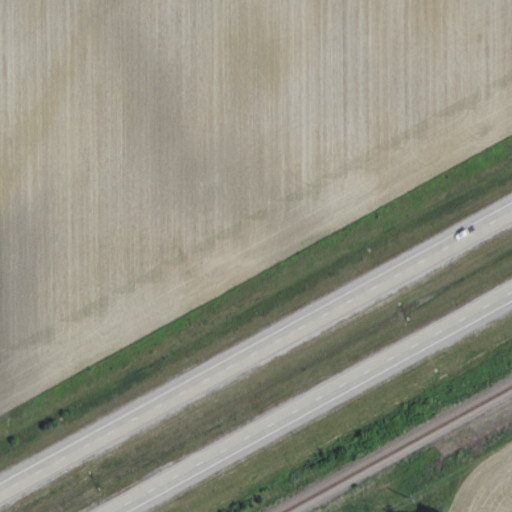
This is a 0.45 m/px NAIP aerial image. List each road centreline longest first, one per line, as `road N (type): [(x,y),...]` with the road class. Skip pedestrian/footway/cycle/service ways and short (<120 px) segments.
road 1 (trunk): [(511,213),(0,493)]
road 2 (trunk): [(114,511),(511,292)]
